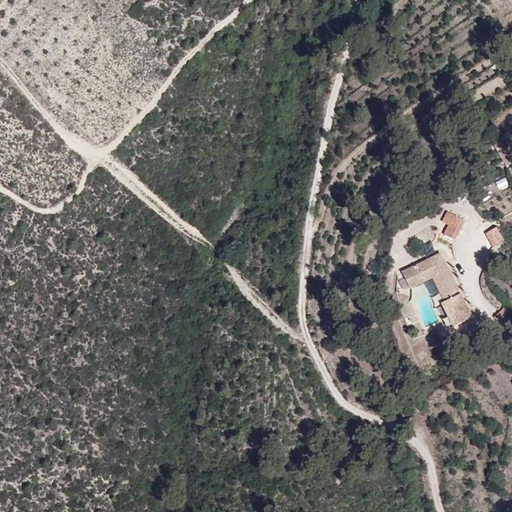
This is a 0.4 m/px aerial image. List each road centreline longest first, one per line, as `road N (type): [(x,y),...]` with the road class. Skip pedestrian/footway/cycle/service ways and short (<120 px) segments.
road 1 (track): [(357,0),(321,153),(301,308),(319,362),(351,406),(426,448),(441,511)]
road 2 (track): [(247,0),(95,156),(38,109)]
